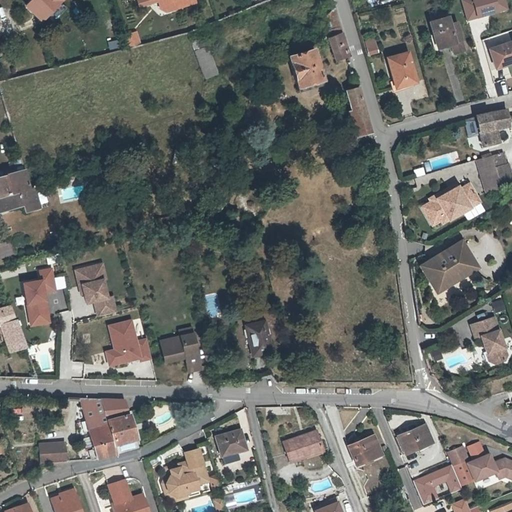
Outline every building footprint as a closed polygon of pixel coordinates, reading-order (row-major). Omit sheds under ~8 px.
[(43,19),(61,0),(60,0),(34,0),(28,6),(43,19)] [(65,4),(61,0),(43,19),(46,22),(65,4)] [(173,3),(175,10),(196,3),(194,0),(147,0),(148,2),(149,2),(155,0),(157,0),(159,7),(173,3)] [(504,0),(459,0),(465,20),(506,8),(504,0)] [(166,12),(175,10),(173,3),(159,7),(166,12)] [(435,43),(450,39),(453,49),(463,46),(456,19),(449,20),(447,13),(444,14),(442,6),(429,10),(431,18),(428,19),(435,43)] [(335,36),(341,34),(334,9),(329,15),(335,36)] [(140,44),(136,30),(125,34),(129,47),(140,44)] [(348,56),(341,34),(335,36),(328,39),(335,62),(348,56)] [(117,40),(107,42),(108,49),(119,48),(117,40)] [(495,67),(508,63),(509,67),(511,68),(511,40),(490,48),(495,67)] [(367,53),(376,51),(374,44),(366,47),(367,53)] [(217,74),(207,46),(194,51),(203,79),(217,74)] [(287,58),(296,89),(322,82),(313,50),(287,58)] [(394,85),(414,79),(406,50),(386,56),(394,85)] [(356,136),(370,132),(358,89),(345,92),(351,112),(349,113),(354,132),(356,136)] [(497,130),(510,128),(506,111),(477,117),(480,133),(483,147),(487,146),(499,144),(497,137),(496,136),(495,130),(497,130)] [(356,136),(354,132),(341,135),(344,144),(371,137),(370,132),(356,136)] [(500,183),(511,179),(511,175),(508,163),(505,164),(502,155),(492,159),(497,174),(500,183)] [(479,171),(481,178),(497,174),(492,159),(491,156),(476,160),(479,171)] [(0,178),(0,188),(3,198),(33,189),(32,185),(27,170),(0,178)] [(500,183),(497,174),(481,178),(486,193),(502,188),(500,183)] [(455,183),(440,192),(443,198),(458,190),(455,183)] [(430,201),(421,206),(430,224),(440,219),(441,222),(478,203),(469,184),(458,190),(443,198),(440,192),(428,198),(430,201)] [(3,198),(0,198),(0,213),(24,205),(26,213),(41,209),(37,188),(33,189),(3,198)] [(0,256),(15,251),(11,239),(0,242),(0,256)] [(474,266),(460,242),(422,264),(436,289),(474,266)] [(82,294),(85,294),(80,274),(101,270),(103,280),(107,279),(103,264),(76,270),(82,294)] [(29,319),(48,316),(45,292),(56,290),(52,269),(40,271),(42,280),(24,283),(29,319)] [(80,274),(85,294),(87,303),(95,301),(98,317),(116,313),(113,297),(108,298),(103,280),(101,270),(80,274)] [(26,347),(11,306),(0,309),(0,326),(9,352),(26,347)] [(82,378),(82,362),(70,361),(72,311),(60,311),(58,377),(82,378)] [(48,316),(29,319),(30,325),(49,322),(48,316)] [(495,317),(472,327),(478,340),(483,338),(488,348),(491,357),(493,361),(499,364),(509,359),(511,354),(495,317)] [(113,336),(110,337),(113,351),(104,353),(107,366),(138,359),(139,362),(150,360),(145,340),(135,343),(130,321),(111,326),(113,336)] [(246,325),(252,356),(271,352),(265,322),(246,325)] [(189,328),(178,331),(179,337),(191,334),(189,328)] [(179,337),(159,342),(164,360),(183,355),(187,354),(191,369),(199,367),(191,334),(179,337)] [(93,413),(89,399),(78,399),(83,416),(93,413)] [(99,400),(89,399),(93,413),(83,416),(84,419),(104,414),(99,400)] [(112,440),(114,446),(137,439),(132,422),(130,423),(123,400),(99,400),(104,414),(112,440)] [(92,446),(112,440),(104,414),(84,419),(92,446)] [(434,444),(426,424),(396,437),(404,456),(434,444)] [(214,437),(221,459),(248,451),(241,429),(214,437)] [(281,442),(290,465),(325,453),(316,429),(281,442)] [(384,456),(375,434),(348,446),(357,468),(384,456)] [(140,448),(137,439),(114,446),(117,456),(140,448)] [(96,461),(117,456),(112,440),(92,446),(93,451),(96,461)] [(65,457),(63,445),(38,450),(42,470),(51,465),(66,464),(65,457)] [(474,483),(496,475),(499,481),(505,478),(511,481),(511,460),(505,458),(495,462),(491,453),(470,462),(463,446),(446,452),(460,487),(474,482),(474,483)] [(171,468),(172,474),(170,474),(167,482),(169,491),(177,495),(188,492),(187,487),(197,484),(197,482),(208,479),(198,447),(185,451),(187,459),(179,462),(180,466),(171,468)] [(179,462),(166,466),(168,471),(163,482),(166,493),(177,499),(199,492),(197,484),(187,487),(188,492),(177,495),(169,491),(167,482),(170,474),(172,474),(171,468),(180,466),(179,462)] [(146,511),(140,495),(131,498),(125,480),(106,487),(113,505),(111,506),(113,511),(146,511)] [(64,493),(65,496),(53,501),(56,511),(80,511),(75,490),(64,493)] [(470,511),(465,499),(451,505),(454,511),(470,511)] [(30,511),(27,503),(3,511),(30,511)] [(511,511),(511,503),(491,511),(490,511),(511,511)]
